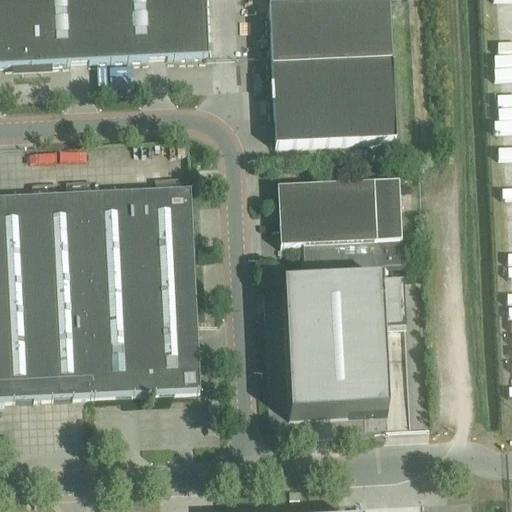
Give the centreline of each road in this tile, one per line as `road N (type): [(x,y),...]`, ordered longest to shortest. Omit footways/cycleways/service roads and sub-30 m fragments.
road 1 (unclassified): [(0,127),(189,116),(220,134),(242,174),(257,479)]
road 2 (unclassified): [(257,479),(0,491)]
road 3 (unclassified): [(509,466),(452,461),(257,479)]
